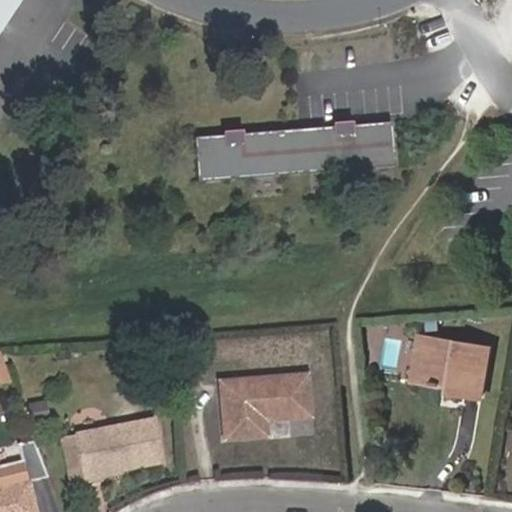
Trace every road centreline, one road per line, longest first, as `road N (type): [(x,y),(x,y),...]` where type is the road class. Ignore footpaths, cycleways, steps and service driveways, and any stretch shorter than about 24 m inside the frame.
road 1 (residential): [(167,511),(238,500),(396,511)]
road 2 (unclassified): [(196,0),(291,17),(399,0)]
